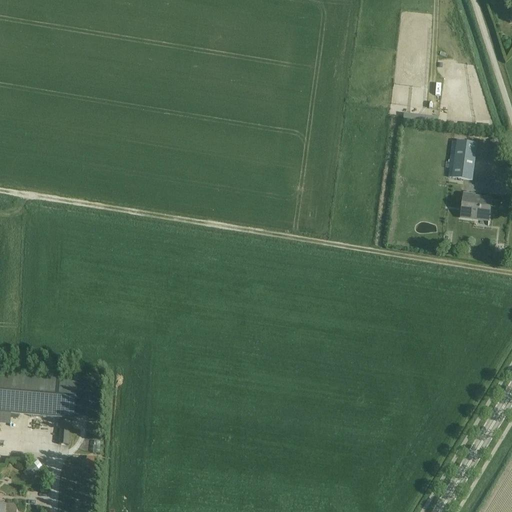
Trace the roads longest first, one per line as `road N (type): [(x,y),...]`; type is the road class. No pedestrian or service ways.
road 1 (secondary): [(440,511),(511,393)]
road 2 (unclassified): [(511,116),(474,0)]
